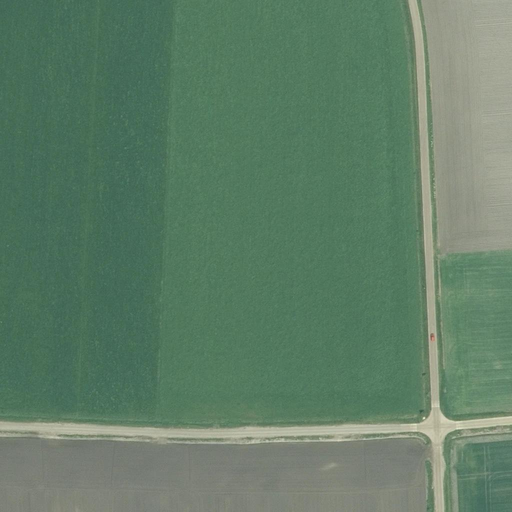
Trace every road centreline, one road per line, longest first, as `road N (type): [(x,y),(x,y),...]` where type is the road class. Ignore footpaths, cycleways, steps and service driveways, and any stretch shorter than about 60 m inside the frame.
road 1 (unclassified): [(436,427),(185,434),(0,426)]
road 2 (unclassified): [(436,427),(411,0)]
